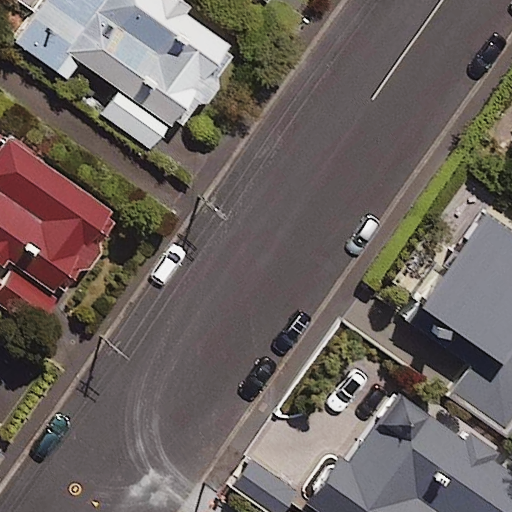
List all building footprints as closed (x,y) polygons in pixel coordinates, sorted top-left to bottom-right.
[(21,0),(27,3),(7,33),(61,69),(73,51),(112,78),(94,105),(144,138),(163,109),(170,113),(186,88),(193,93),(230,37),(174,0),(21,0)] [(0,282),(35,307),(70,255),(76,259),(92,236),(86,232),(107,201),(0,128),(0,251),(11,258),(0,273),(0,282)] [(511,396),(511,220),(475,192),(402,286),(408,291),(395,308),(465,362),(445,388),(491,423),(511,396)] [(459,416),(453,426),(388,381),(341,449),(327,439),(292,487),(327,511),(511,511),(511,467),(482,446),(489,437),(459,416)] [(289,484),(244,452),(225,478),(270,510),(289,484)]
